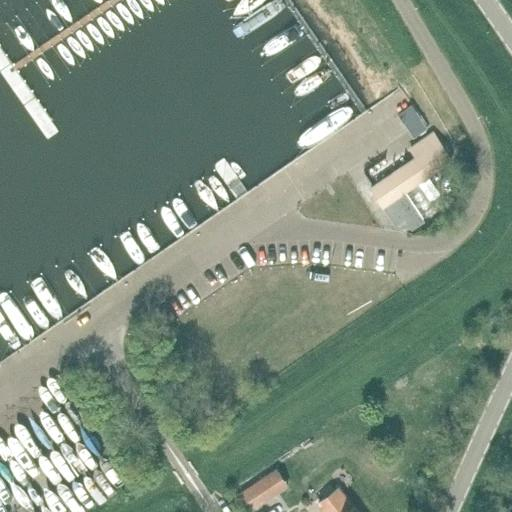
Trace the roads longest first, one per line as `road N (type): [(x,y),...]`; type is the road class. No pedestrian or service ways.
road 1 (unclassified): [(210,511),(87,328)]
road 2 (unclassified): [(448,511),(511,371)]
